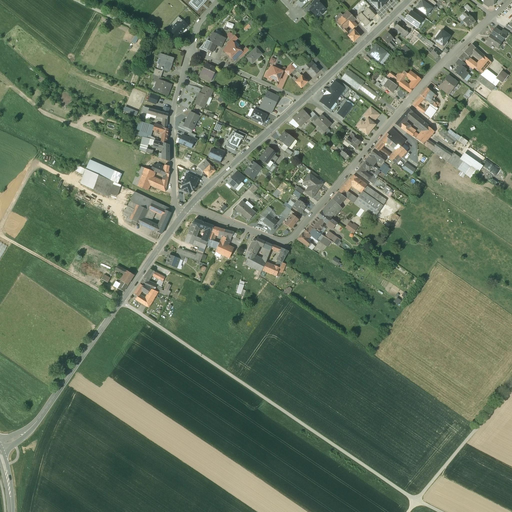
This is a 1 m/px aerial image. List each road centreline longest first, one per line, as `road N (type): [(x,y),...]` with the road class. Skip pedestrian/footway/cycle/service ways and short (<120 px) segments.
road 1 (track): [(511,385),(417,500),(121,300)]
road 2 (residential): [(508,0),(443,62),(289,239),(189,206)]
road 3 (unclassified): [(28,430),(182,214)]
road 4 (residential): [(182,214),(173,204),(173,115),(189,51)]
road 5 (unclassified): [(189,206),(302,101)]
road 6 (unclassified): [(302,101),(408,0)]
road 7 (track): [(118,304),(0,237)]
road 8 (track): [(189,51),(72,0)]
road 9 (residential): [(189,51),(302,101)]
